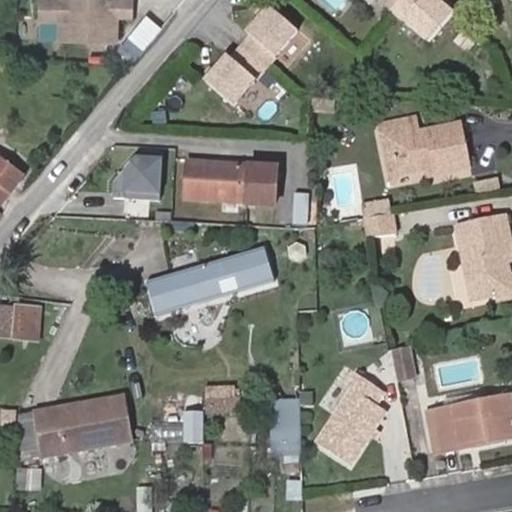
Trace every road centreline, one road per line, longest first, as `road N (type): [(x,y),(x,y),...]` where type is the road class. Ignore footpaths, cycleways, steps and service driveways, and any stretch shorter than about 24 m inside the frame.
road 1 (residential): [(0,226),(209,0)]
road 2 (residential): [(511,482),(355,511)]
